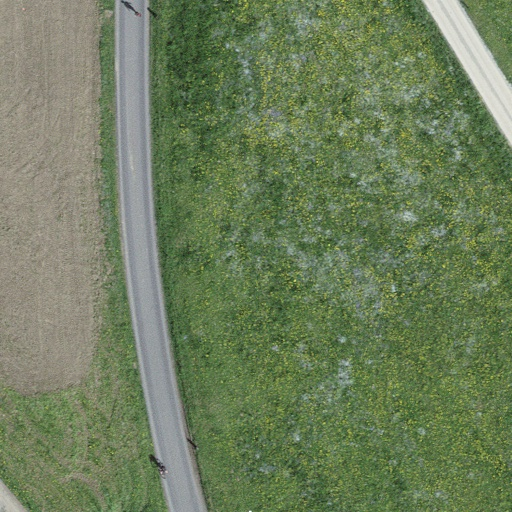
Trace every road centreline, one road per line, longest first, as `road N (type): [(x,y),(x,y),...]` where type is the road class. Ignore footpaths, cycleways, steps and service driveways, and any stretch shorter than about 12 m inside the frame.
road 1 (unclassified): [(126,0),(150,350),(190,511)]
road 2 (track): [(511,109),(444,0)]
